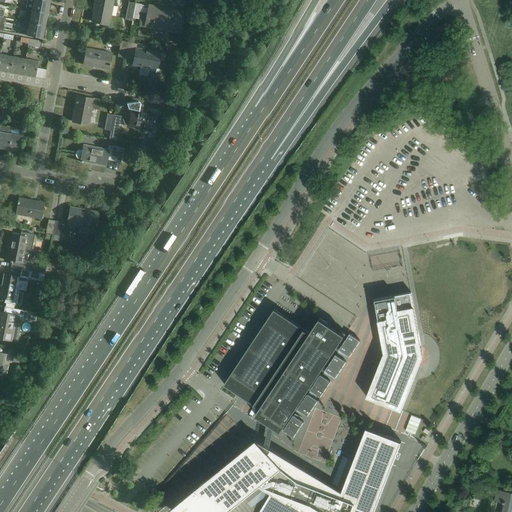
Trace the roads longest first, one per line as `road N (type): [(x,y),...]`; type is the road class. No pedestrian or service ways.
road 1 (unclassified): [(66,511),(115,440),(184,364),(342,120),(441,9),(463,0)]
road 2 (motorway): [(262,111),(0,506)]
road 3 (motorway): [(27,511),(263,156)]
road 4 (motorway): [(263,156),(298,126),(391,0)]
road 5 (motorway): [(263,156),(367,0)]
road 6 (unclassified): [(416,511),(511,350)]
road 7 (residential): [(38,173),(71,0)]
road 8 (unclassified): [(511,167),(463,0)]
road 9 (motorway): [(336,0),(262,111)]
road 10 (motorway): [(315,0),(262,111)]
